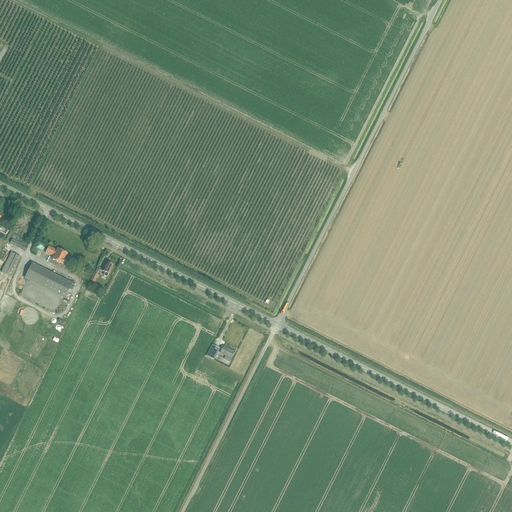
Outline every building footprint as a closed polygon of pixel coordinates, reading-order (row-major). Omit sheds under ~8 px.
[(23,250),(26,245),(12,239),(10,243),(23,250)] [(62,250),(61,250),(61,251),(57,249),(57,251),(49,247),(45,253),(54,257),(52,259),(62,264),(64,265),(66,261),(64,260),(67,254),(64,252),(63,251),(62,250)] [(20,257),(11,252),(1,272),(11,276),(20,257)] [(65,298),(72,283),(32,263),(24,278),(65,298)] [(111,264),(109,264),(107,263),(102,271),(105,273),(103,275),(107,277),(108,274),(113,266),(112,265),(112,264),(111,264)] [(94,281),(101,268),(98,266),(91,280),(94,281)] [(214,360),(220,349),(212,345),(207,356),(214,360)] [(232,359),(235,352),(224,346),(220,353),(232,359)]
